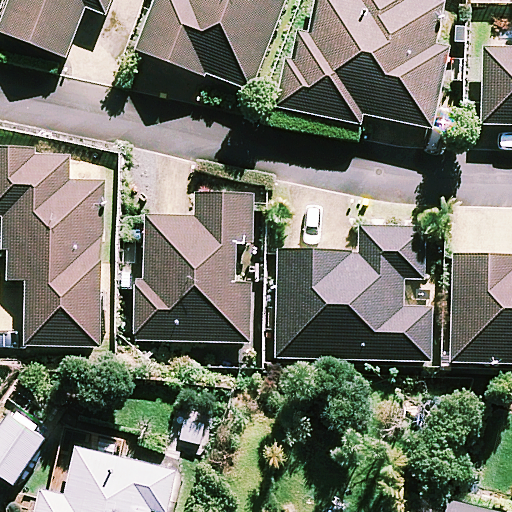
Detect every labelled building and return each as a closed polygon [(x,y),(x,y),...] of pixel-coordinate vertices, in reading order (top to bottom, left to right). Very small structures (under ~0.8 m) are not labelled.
[(12,0),(0,30),(0,33),(67,62),(88,10),(107,18),(114,0),(12,0)] [(253,94),(287,0),(159,0),(140,53),(253,94)] [(321,0),(312,38),(298,34),(279,111),(361,131),(365,118),(434,136),(455,50),(438,46),(448,8),(413,0),(321,0)] [(486,128),(511,128),(511,53),(488,52),(486,128)] [(36,158),(36,155),(0,154),(0,216),(9,217),(8,282),(29,283),(28,349),(102,351),(106,187),(69,186),(69,159),(36,158)] [(237,246),(253,246),(255,198),(199,196),(198,222),(148,221),(146,287),(140,287),(138,341),(250,345),(252,283),(236,283),(237,246)] [(427,231),(364,228),(363,258),(283,254),(278,358),(433,366),(435,311),(405,309),(407,282),(425,283),(427,231)] [(511,260),(455,260),(453,366),(511,367),(511,260)] [(47,441),(11,417),(0,433),(0,477),(15,487),(47,441)] [(171,511),(181,475),(69,448),(57,497),(46,494),(41,511),(171,511)] [(480,511),(434,501),(431,511),(480,511)]
